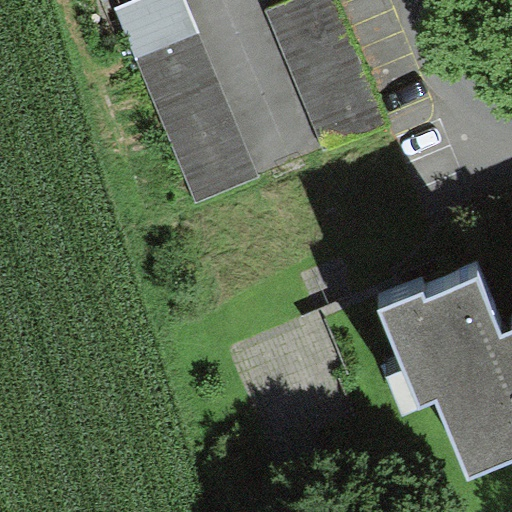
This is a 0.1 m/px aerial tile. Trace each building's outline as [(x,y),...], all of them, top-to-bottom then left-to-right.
[(168,0),(128,0),(108,8),(120,36),(175,14),(168,0)] [(314,150),(378,123),(326,0),(284,0),(257,12),(314,150)] [(120,36),(132,64),(186,42),(175,14),(120,36)] [(132,64),(143,92),(198,69),(186,42),(132,64)] [(143,92),(155,119),(209,97),(198,69),(143,92)] [(221,125),(209,97),(155,119),(166,147),(221,125)] [(233,153),(221,125),(166,147),(178,175),(233,153)] [(178,175),(189,203),(244,181),(233,153),(178,175)] [(429,289),(426,281),(380,300),(404,357),(387,365),(404,407),(436,394),(467,469),(511,450),(511,319),(500,325),(478,269),(429,289)]
